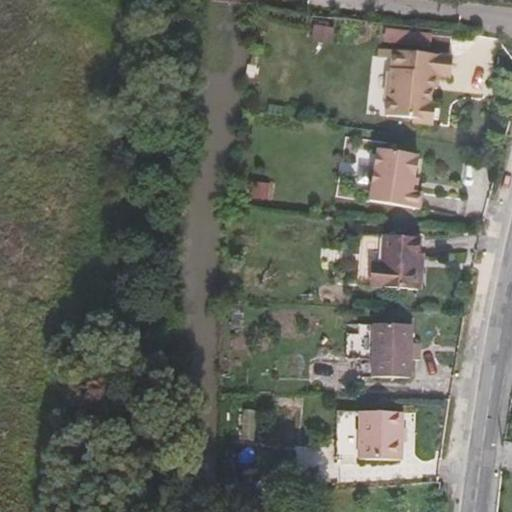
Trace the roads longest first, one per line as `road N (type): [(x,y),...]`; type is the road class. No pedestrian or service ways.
road 1 (residential): [(324,0),(511,20)]
road 2 (residential): [(503,329),(477,511)]
